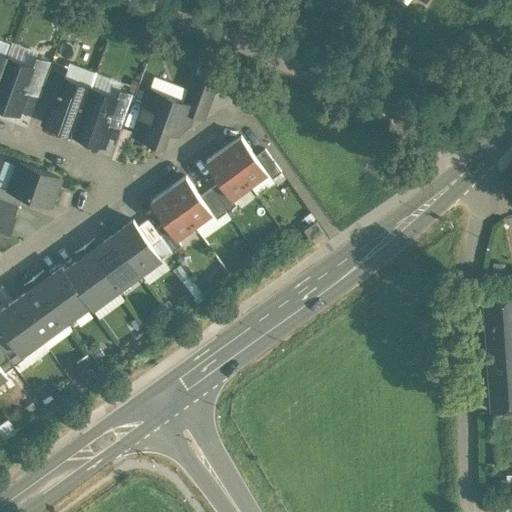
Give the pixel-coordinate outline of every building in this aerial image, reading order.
[(64,7),(56,22),(80,34),(88,18),(64,7)] [(51,63),(35,57),(32,67),(33,68),(25,92),(39,97),(51,63)] [(32,67),(5,58),(0,72),(0,106),(17,113),(25,92),(33,68),(32,67)] [(67,69),(51,63),(39,97),(52,102),(61,78),(63,79),(67,69)] [(215,85),(194,77),(184,103),(193,106),(191,113),(203,118),(215,85)] [(52,102),(44,123),(73,134),(89,89),(63,79),(61,78),(52,102)] [(89,89),(73,134),(101,144),(108,124),(117,99),(116,98),(89,89)] [(134,95),(119,90),(116,98),(117,99),(108,124),(122,129),(134,95)] [(184,103),(149,90),(133,134),(160,144),(166,129),(176,133),(186,126),(191,113),(193,106),(184,103)] [(255,156),(240,136),(222,149),(249,185),(266,172),(255,156)] [(249,185),(222,149),(205,162),(219,181),(231,198),(249,185)] [(281,171),(264,149),(255,156),(266,172),(271,178),(281,171)] [(60,178),(18,163),(9,189),(8,189),(23,195),(50,205),(60,178)] [(200,196),(185,176),(167,189),(194,225),(211,212),(200,196)] [(231,198),(219,181),(210,188),(226,211),(236,204),(231,198)] [(9,189),(0,185),(0,199),(15,205),(19,206),(23,195),(8,189),(9,189)] [(194,225),(167,189),(150,202),(164,222),(176,238),(194,225)] [(226,211),(209,189),(200,196),(211,212),(216,218),(226,211)] [(15,205),(0,199),(0,212),(11,217),(15,205)] [(0,212),(0,241),(3,243),(13,217),(11,217),(0,212)] [(161,238),(147,219),(138,226),(152,245),(161,238)] [(138,226),(133,220),(113,234),(140,271),(160,257),(138,226)] [(315,221),(303,229),(310,239),(322,230),(315,221)] [(176,238),(164,222),(155,229),(171,251),(181,244),(176,238)] [(140,271),(113,234),(98,245),(106,256),(96,263),(115,289),(140,271)] [(98,245),(93,238),(84,245),(96,263),(106,256),(98,245)] [(84,245),(74,252),(79,259),(87,270),(96,263),(84,245)] [(87,270),(79,259),(64,269),(89,303),(88,303),(91,307),(115,289),(96,263),(87,270)] [(89,303),(64,269),(62,266),(47,277),(55,288),(45,295),(64,321),(88,303),(89,303)] [(47,277),(42,270),(32,277),(45,295),(55,288),(47,277)] [(45,295),(32,277),(23,284),(28,291),(36,302),(45,295)] [(45,295),(36,302),(28,291),(13,301),(40,339),(64,321),(45,295)] [(511,295),(484,297),(492,410),(511,408),(511,295)] [(40,339),(13,301),(0,310),(0,325),(5,332),(20,353),(40,339)] [(20,353),(5,332),(0,335),(0,346),(14,365),(23,358),(20,353)] [(13,365),(0,346),(0,366),(4,372),(13,365)] [(511,408),(492,410),(496,465),(511,464),(511,408)]
